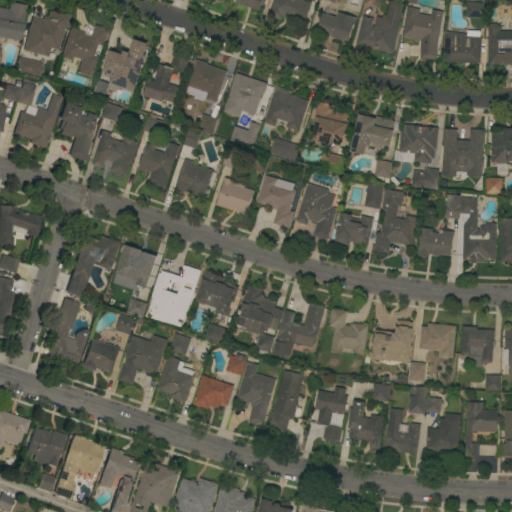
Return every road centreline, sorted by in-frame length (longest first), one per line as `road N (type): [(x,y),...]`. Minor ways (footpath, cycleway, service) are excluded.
road 1 (residential): [(0,170),(344,281),(511,295)]
road 2 (residential): [(0,377),(232,455),(382,485),(511,494)]
road 3 (residential): [(106,0),(406,90),(511,100)]
road 4 (residential): [(11,380),(69,193)]
